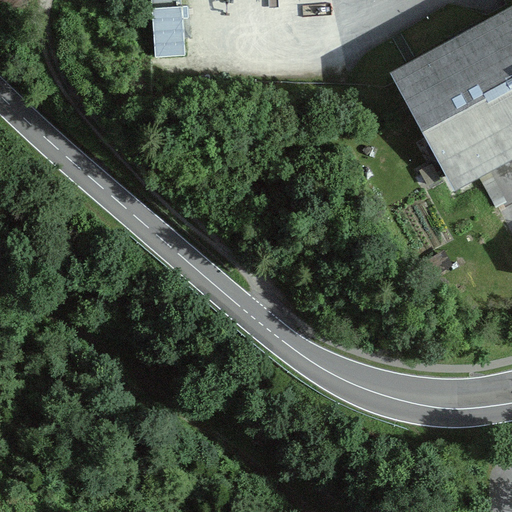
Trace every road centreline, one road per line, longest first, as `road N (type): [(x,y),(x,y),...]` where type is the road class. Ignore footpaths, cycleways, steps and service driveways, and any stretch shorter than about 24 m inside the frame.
road 1 (secondary): [(511,401),(441,407),(386,396),(329,371),(259,322),(0,95)]
road 2 (track): [(259,322),(276,301),(158,191),(63,82),(46,44),(45,0)]
